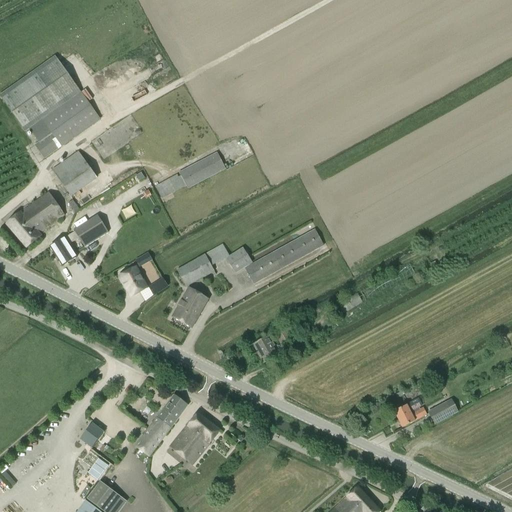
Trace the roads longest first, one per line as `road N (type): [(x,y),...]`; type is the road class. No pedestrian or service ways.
road 1 (tertiary): [(495,511),(0,266)]
road 2 (unclassified): [(427,511),(0,303)]
road 3 (track): [(0,458),(116,357)]
